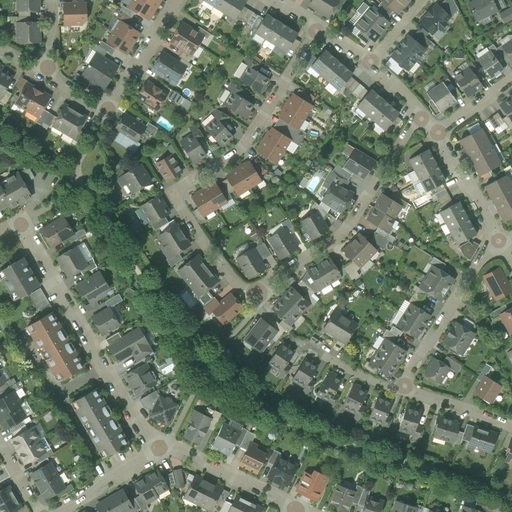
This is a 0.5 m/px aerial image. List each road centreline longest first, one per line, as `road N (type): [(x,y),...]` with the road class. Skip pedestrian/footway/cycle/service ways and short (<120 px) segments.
road 1 (residential): [(317,26),(240,151),(172,193),(209,252),(256,300),(344,231),(416,112)]
road 2 (residential): [(28,235),(139,428),(164,447)]
road 3 (residential): [(43,73),(111,111),(184,0)]
road 4 (residential): [(398,391),(477,260),(499,241)]
road 5 (residential): [(164,447),(303,511)]
road 6 (residential): [(164,447),(54,511)]
road 7 (residential): [(435,135),(499,241)]
